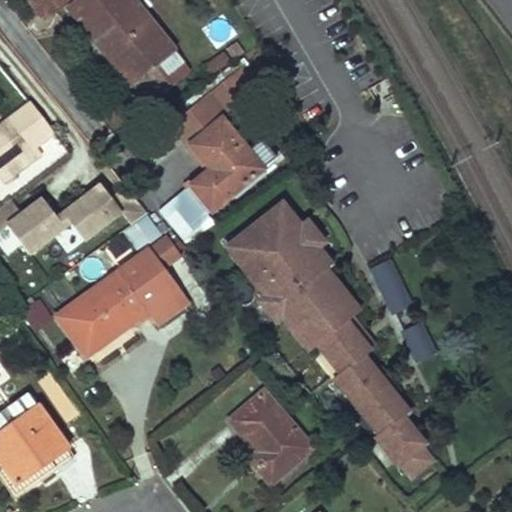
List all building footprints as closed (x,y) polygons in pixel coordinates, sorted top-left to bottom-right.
[(68,3),(65,0),(30,0),(44,19),(68,3)] [(177,52),(134,0),(76,0),(68,7),(144,103),(167,85),(156,69),(177,52)] [(156,69),(167,85),(170,88),(192,72),(177,52),(156,69)] [(261,87),(245,67),(174,124),(210,169),(187,188),(160,209),(181,235),(276,158),(261,139),(248,150),(222,119),(261,87)] [(55,133),(32,102),(0,126),(0,173),(38,146),(55,133)] [(38,146),(0,173),(0,178),(4,184),(45,154),(38,146)] [(132,225),(148,214),(143,208),(127,188),(112,199),(102,186),(59,220),(44,201),(23,217),(8,229),(30,257),(71,225),(85,243),(122,213),(132,225)] [(452,219),(441,196),(416,208),(427,231),(452,219)] [(23,217),(12,203),(0,212),(0,235),(8,229),(23,217)] [(293,233),(274,210),(225,251),(228,253),(245,274),(239,279),(260,303),(276,321),(288,336),(296,330),(309,346),(336,377),(330,382),(377,436),(374,439),(398,467),(400,465),(412,479),(433,461),(421,447),(425,444),(412,429),(402,418),(408,413),(394,397),(373,373),(361,359),(367,353),(366,352),(357,341),(361,336),(347,320),(354,314),(333,290),(309,311),(294,294),(319,273),(324,269),(309,252),(293,233)] [(316,246),(299,227),(293,233),(309,252),(316,246)] [(151,249),(57,315),(85,357),(146,314),(155,326),(179,309),(171,297),(179,291),(151,249)] [(245,274),(228,253),(222,258),(239,279),(245,274)] [(388,314),(412,303),(392,256),(367,266),(388,314)] [(309,311),(333,290),(319,273),(294,294),(309,311)] [(188,303),(179,291),(171,297),(179,309),(188,303)] [(23,315),(34,331),(53,319),(42,302),(23,315)] [(276,321),(260,303),(253,308),(270,327),(276,321)] [(400,329),(414,360),(436,351),(422,319),(400,329)] [(309,346),(296,330),(288,336),(302,352),(309,346)] [(371,347),(361,336),(357,341),(366,352),(371,347)] [(398,393),(377,369),(373,373),(394,397),(398,393)] [(294,456),(307,444),(263,392),(229,421),(255,453),(263,463),(256,469),(271,486),(299,462),(294,456)] [(42,480),(74,458),(38,404),(35,406),(28,395),(0,414),(0,460),(5,468),(18,486),(37,472),(42,480)] [(418,425),(408,413),(402,418),(412,429),(418,425)] [(294,456),(299,462),(313,451),(307,444),(294,456)] [(248,459),(256,469),(263,463),(255,453),(248,459)] [(18,486),(5,468),(0,471),(0,476),(15,499),(42,480),(37,472),(18,486)]
